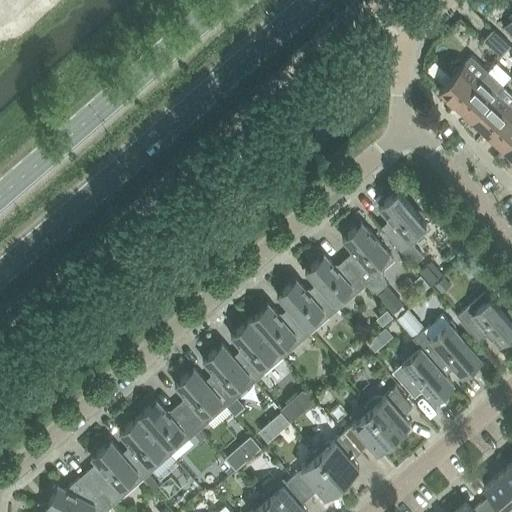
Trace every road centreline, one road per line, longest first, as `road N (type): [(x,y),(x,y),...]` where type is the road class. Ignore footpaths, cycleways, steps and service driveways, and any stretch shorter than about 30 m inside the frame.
road 1 (residential): [(0,486),(402,132)]
road 2 (secondary): [(0,275),(315,0)]
road 3 (secondary): [(229,0),(0,198)]
road 4 (residential): [(370,511),(511,390)]
road 5 (residential): [(511,243),(425,145),(402,132)]
road 6 (residential): [(453,0),(405,41),(402,132)]
